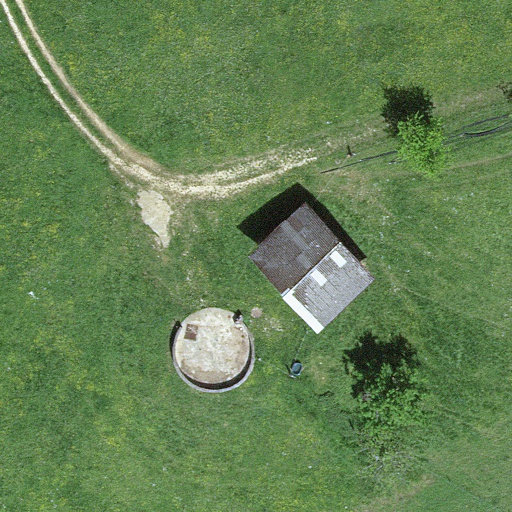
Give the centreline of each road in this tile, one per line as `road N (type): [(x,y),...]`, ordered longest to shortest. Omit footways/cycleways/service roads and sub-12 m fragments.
road 1 (track): [(511,91),(352,135),(203,190),(154,180),(82,130),(2,0)]
road 2 (track): [(203,190),(204,238),(224,280),(441,463),(511,500)]
